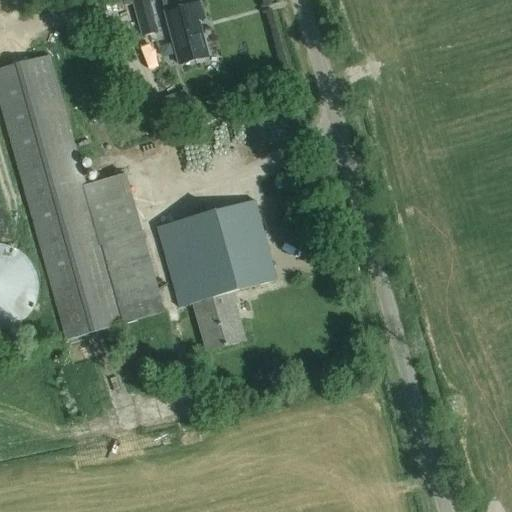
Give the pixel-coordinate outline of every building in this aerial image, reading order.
[(158,32),(149,0),(121,0),(124,8),(134,5),(143,37),(158,32)] [(199,22),(206,20),(201,4),(165,14),(180,66),(209,58),(199,22)] [(0,71),(0,105),(67,341),(125,325),(125,324),(165,314),(126,175),(86,187),(50,58),(0,71)] [(232,294),(278,281),(255,201),(158,229),(180,309),(194,305),(207,353),(246,342),(232,294)] [(36,289),(33,270),(21,255),(4,245),(0,244),(0,329),(18,323),(30,308),(36,289)]
